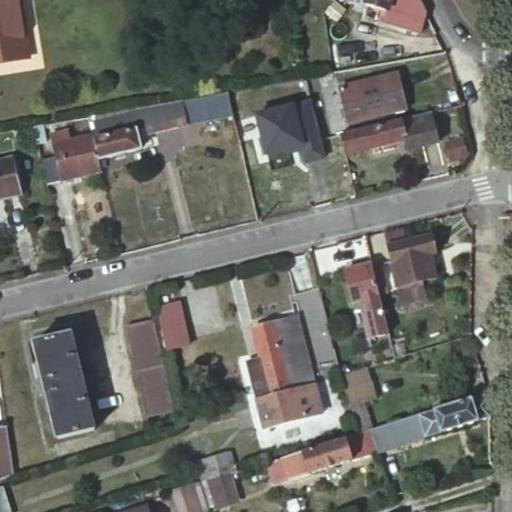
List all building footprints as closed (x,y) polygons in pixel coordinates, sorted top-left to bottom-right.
[(0,0),(0,58),(28,53),(21,16),(26,15),(23,0),(0,0)] [(367,0),(333,0),(365,9),(367,0)] [(427,15),(420,0),(367,0),(365,9),(387,15),(385,22),(421,32),(427,15)] [(410,106),(401,74),(343,87),(351,119),(410,106)] [(185,99),(90,115),(101,159),(144,149),(141,135),(140,130),(156,127),(157,132),(191,124),(185,99)] [(342,133),(347,154),(415,138),(416,147),(449,139),(441,108),(342,133)] [(101,159),(90,115),(37,125),(50,185),(104,172),(101,159)] [(140,130),(141,135),(157,132),(156,127),(140,130)] [(455,143),(458,157),(471,154),(469,140),(455,143)] [(0,197),(20,193),(13,158),(0,160),(0,197)] [(258,183),(264,212),(292,205),(286,177),(258,183)] [(400,289),(421,284),(438,279),(432,256),(438,255),(433,235),(389,247),(400,289)] [(369,329),(387,324),(372,263),(345,270),(351,294),(357,292),(366,329),(360,330),(363,338),(371,336),(369,329)] [(421,284),(400,289),(405,309),(427,304),(421,284)] [(331,336),(320,289),(284,298),(291,323),(297,344),(331,336)] [(180,300),(155,305),(165,351),(191,345),(180,300)] [(175,410),(154,319),(128,326),(149,416),(175,410)] [(297,344),(291,323),(255,332),(264,367),(251,370),(259,400),(308,385),(297,344)] [(97,430),(74,333),(37,342),(60,438),(97,430)] [(366,367),(341,375),(341,376),(349,407),(364,402),(377,398),(366,367)] [(259,400),(268,432),(317,419),(308,385),(259,400)] [(490,419),(489,393),(372,430),(379,454),(490,419)] [(370,422),(364,402),(349,407),(355,426),(370,422)] [(364,432),(372,430),(370,422),(355,426),(357,434),(364,432)] [(0,478),(11,475),(5,426),(0,426),(0,478)] [(372,456),(379,454),(372,430),(364,432),(372,456)] [(364,432),(357,434),(282,457),(290,482),(372,456),(364,432)] [(282,457),(267,462),(275,486),(290,482),(282,457)] [(226,475),(233,473),(230,463),(215,468),(218,478),(226,475)] [(218,478),(215,468),(198,473),(202,483),(204,482),(218,478)] [(226,475),(218,478),(204,482),(211,506),(233,499),(226,475)] [(205,511),(208,511),(200,485),(168,494),(172,511),(205,511)]
